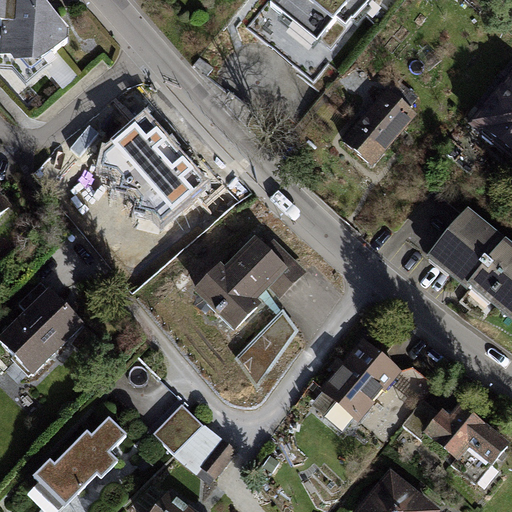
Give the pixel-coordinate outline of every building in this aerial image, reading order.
[(0,0),(0,22),(1,22),(2,69),(15,70),(24,82),(68,41),(70,29),(45,0),(0,0)] [(316,40),(319,36),(333,47),(371,0),(271,0),(269,3),(316,40)] [(511,73),(473,125),(511,154),(511,73)] [(389,93),(346,143),(374,167),(419,115),(409,106),(417,97),(394,77),(384,89),(389,93)] [(124,176),(121,186),(137,189),(143,196),(141,207),(156,211),(162,218),(205,182),(146,114),(105,149),(101,165),(117,168),(124,176)] [(0,184),(0,218),(12,207),(0,194),(5,190),(0,184)] [(511,245),(470,212),(433,259),(511,320),(511,245)] [(224,263),(197,292),(240,333),(267,305),(274,312),(311,274),(276,240),(268,248),(258,238),(229,268),(224,263)] [(27,314),(0,341),(0,344),(33,378),(69,346),(83,354),(96,336),(43,285),(20,307),(27,314)] [(283,316),(247,360),(269,377),(304,333),(283,316)] [(321,384),(312,406),(329,421),(342,406),(362,422),(403,373),(365,343),(347,363),(341,358),(332,369),(337,373),(326,388),(321,384)] [(426,403),(406,427),(480,487),(511,447),(511,444),(463,405),(455,414),(449,409),(443,417),(426,403)] [(179,411),(153,433),(173,455),(212,484),(238,453),(209,428),(201,434),(179,411)] [(45,460),(27,479),(34,486),(59,510),(68,500),(93,475),(97,479),(113,462),(104,453),(122,434),(105,418),(87,437),(82,432),(51,465),(45,460)] [(439,511),(391,473),(359,511),(439,511)] [(59,510),(34,486),(23,498),(37,511),(80,511),(68,500),(59,510)] [(190,511),(172,497),(160,511),(190,511)]
